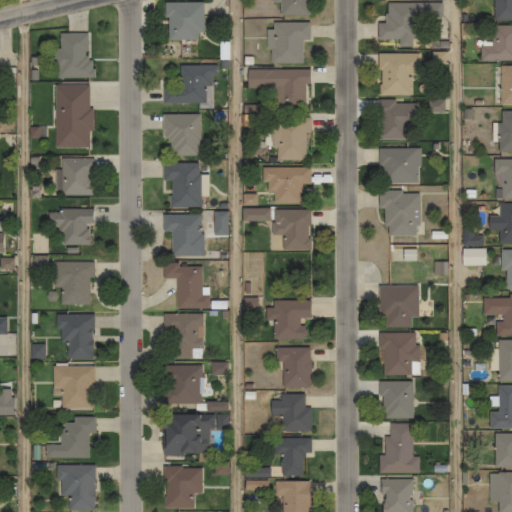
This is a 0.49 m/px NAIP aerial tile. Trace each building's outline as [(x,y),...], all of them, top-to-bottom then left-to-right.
[(269,0),(270,3),(279,3),(279,15),(308,15),(308,0),(269,0)] [(511,20),(511,0),(492,0),(493,20),(511,20)] [(202,40),(202,2),(164,2),(164,40),(202,40)] [(397,39),(397,47),(412,47),(413,3),(386,3),(385,23),(377,23),(377,39),(397,39)] [(301,39),(309,39),(309,23),(268,23),(268,64),(301,64),(301,39)] [(511,60),(511,25),(490,26),(490,44),(479,44),(479,61),(511,60)] [(52,49),(52,78),(90,78),(90,34),(59,34),(59,49),(52,49)] [(378,94),(411,94),(411,54),(378,54),(378,94)] [(205,86),(211,86),(211,76),(216,76),(216,66),(178,65),(178,87),(162,87),(162,103),(205,103),(205,86)] [(499,105),(511,104),(511,66),(499,67),(499,105)] [(245,69),(245,91),(272,91),(272,109),(305,109),(306,70),(245,69)] [(54,147),(90,147),(90,86),(54,86),(54,147)] [(414,139),(414,100),(376,100),(376,139),(414,139)] [(511,152),(511,111),(497,112),(498,153),(511,152)] [(161,143),(169,143),(169,156),(200,155),(200,114),(161,115),(161,143)] [(307,160),(306,119),(272,119),(273,160),(307,160)] [(420,149),(378,149),(378,183),(420,183),(420,149)] [(55,194),(92,194),(92,157),(55,157),(55,194)] [(501,199),(511,198),(511,159),(493,160),(493,175),(501,175),(501,199)] [(169,207),(199,208),(199,164),(162,163),(161,181),(169,181),(169,207)] [(299,185),(309,185),(309,168),(261,168),(261,191),(272,191),(272,204),(299,204),(299,185)] [(383,210),(383,226),(387,226),(387,236),(418,236),(418,192),(378,191),(378,210),(383,210)] [(498,244),(511,243),(511,204),(497,205),(497,216),(487,216),(487,230),(498,230),(498,244)] [(59,226),(58,243),(89,244),(90,208),(47,207),(47,225),(59,226)] [(271,235),(280,235),(280,250),(310,250),(310,210),(271,210),(271,235)] [(170,232),(170,256),(202,256),(202,215),(161,215),(161,232),(170,232)] [(487,248),(460,248),(460,265),(487,265),(487,248)] [(511,250),(499,250),(499,270),(505,270),(505,289),(511,289),(511,250)] [(51,286),(59,286),(59,303),(90,303),(91,260),(52,260),(51,286)] [(207,309),(207,295),(200,295),(200,265),(161,265),(161,278),(175,278),(175,309),(207,309)] [(417,317),(417,286),(377,286),(377,319),(384,319),(384,328),(411,328),(411,317),(417,317)] [(501,315),(501,322),(495,322),(495,335),(511,335),(511,296),(482,296),(482,315),(501,315)] [(272,320),(272,339),(308,339),(308,301),(271,301),(271,308),(265,308),(265,320),(272,320)] [(54,313),(54,330),(59,330),(59,342),(65,342),(65,358),(93,358),(93,313),(54,313)] [(201,358),(202,314),(164,314),(164,358),(201,358)] [(418,375),(418,333),(378,333),(379,375),(418,375)] [(496,381),(511,381),(511,340),(496,341),(496,381)] [(274,348),(274,365),(280,365),(280,387),(309,387),(309,348),(274,348)] [(50,395),(59,395),(59,407),(91,407),(91,365),(51,364),(50,395)] [(225,364),(208,364),(208,376),(225,376),(225,364)] [(162,366),(161,406),(199,407),(199,366),(162,366)] [(378,381),(378,419),(411,419),(411,381),(378,381)] [(511,429),(511,386),(497,386),(496,412),(488,412),(488,429),(511,429)] [(268,416),(279,416),(279,431),(309,431),(309,408),(304,408),(304,395),(277,395),(277,400),(268,400),(268,416)] [(0,413),(11,414),(11,397),(0,396),(0,413)] [(162,415),(162,436),(161,436),(161,457),(201,457),(201,441),(206,440),(206,429),(226,429),(226,414),(162,415)] [(86,432),(93,432),(93,416),(71,416),(71,421),(59,421),(59,443),(43,444),(43,457),(87,457),(86,432)] [(378,455),(378,474),(419,474),(419,458),(411,458),(411,425),(387,424),(387,437),(382,437),(382,455),(378,455)] [(493,467),(511,467),(511,433),(493,433),(493,467)] [(279,476),(301,476),(301,455),(310,455),(310,438),(272,438),(272,456),(279,456),(279,476)] [(92,509),(92,464),(56,464),(56,494),(66,494),(66,509),(92,509)] [(200,495),(200,466),(161,466),(161,507),(193,507),(193,495),(200,495)] [(489,503),(497,503),(497,511),(511,511),(511,473),(489,473),(489,503)] [(410,511),(411,479),(379,479),(379,511),(410,511)] [(307,511),(307,482),(273,482),(273,496),(281,496),(280,511),(307,511)]
